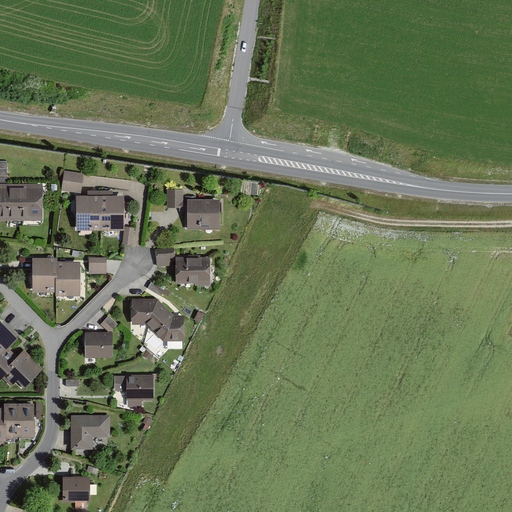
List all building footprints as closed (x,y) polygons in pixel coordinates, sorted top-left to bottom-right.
[(66,176),(64,194),(83,196),(85,178),(66,176)] [(0,187),(0,224),(49,224),(48,186),(0,187)] [(170,194),(170,211),(185,210),(185,194),(170,194)] [(79,202),(81,234),(126,232),(125,200),(79,202)] [(192,205),(192,232),(222,233),(222,205),(192,205)] [(137,232),(127,230),(124,247),(133,249),(137,232)] [(155,253),(156,271),(178,270),(177,252),(155,253)] [(90,260),(90,276),(107,276),(107,261),(90,260)] [(211,261),(178,262),(179,286),(211,285),(211,261)] [(36,262),(36,294),(59,295),(60,267),(60,262),(36,262)] [(82,267),(60,267),(59,295),(59,298),(82,298),(82,267)] [(158,303),(134,302),(135,327),(148,328),(165,344),(187,343),(185,320),(176,320),(158,303)] [(102,326),(110,334),(117,328),(109,320),(102,326)] [(27,389),(43,374),(24,354),(12,365),(2,356),(19,340),(1,322),(0,322),(0,385),(4,381),(11,388),(18,381),(27,389)] [(88,338),(88,357),(115,357),(115,339),(88,338)] [(131,396),(156,395),(155,377),(131,378),(131,396)] [(7,406),(7,410),(7,442),(24,442),(23,407),(7,406)] [(38,406),(23,407),(24,442),(38,442),(38,406)] [(95,434),(112,434),(112,413),(75,413),(75,446),(95,446),(95,434)] [(65,476),(65,497),(92,497),(92,476),(65,476)]
